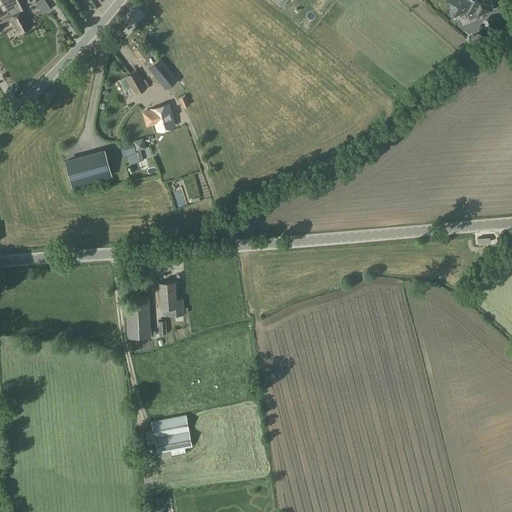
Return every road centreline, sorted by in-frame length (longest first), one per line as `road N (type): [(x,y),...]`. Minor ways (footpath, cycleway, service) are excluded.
road 1 (unclassified): [(0,264),(511,226)]
road 2 (unknown): [(112,255),(148,511)]
road 3 (unclassified): [(121,0),(0,122)]
